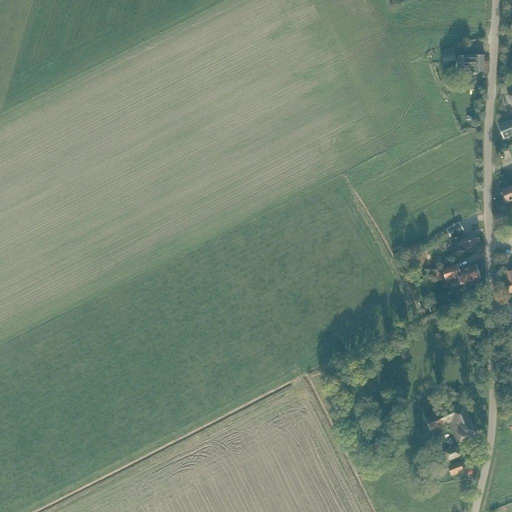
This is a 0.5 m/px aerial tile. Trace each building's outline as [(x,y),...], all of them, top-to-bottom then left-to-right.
[(443,64),(456,60),(453,52),(441,56),(443,64)] [(467,67),(472,67),(472,72),(483,72),(483,56),(475,56),(466,56),(456,56),(457,68),(467,68),(467,67)] [(511,135),(511,93),(507,96),(511,107),(511,120),(498,127),(503,139),(511,135)] [(511,185),(501,190),(506,203),(511,200),(511,201),(511,185)] [(451,239),(464,231),(458,222),(446,229),(451,239)] [(460,250),(479,244),(476,233),(458,238),(449,241),(452,252),(460,250)] [(399,245),(392,249),(395,255),(402,251),(399,245)] [(433,259),(428,248),(421,251),(427,262),(433,259)] [(460,284),(479,278),(475,265),(458,270),(457,265),(442,270),(446,281),(458,277),(460,284)] [(511,270),(502,273),(504,282),(502,282),(506,294),(511,291),(511,270)] [(459,445),(477,437),(460,401),(423,419),(428,431),(448,422),(459,445)] [(370,445),(373,451),(379,448),(377,442),(370,445)] [(448,462),(461,457),(457,446),(444,451),(448,462)] [(444,465),(441,457),(429,461),(433,470),(444,465)] [(450,476),(463,471),(460,462),(447,467),(450,476)]
